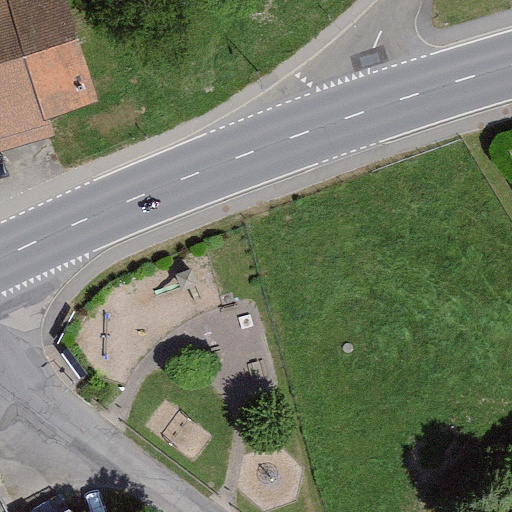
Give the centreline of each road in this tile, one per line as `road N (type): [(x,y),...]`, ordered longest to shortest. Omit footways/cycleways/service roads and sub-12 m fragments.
road 1 (secondary): [(0,260),(74,222),(331,123)]
road 2 (residential): [(0,366),(18,406),(174,511)]
road 3 (secondary): [(331,123),(511,65)]
road 4 (residential): [(331,123),(359,51),(399,0)]
